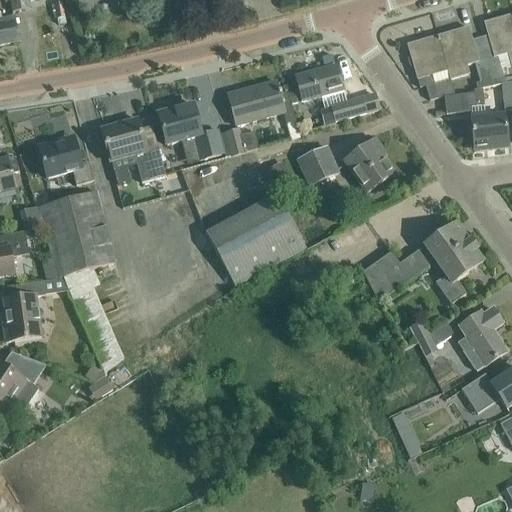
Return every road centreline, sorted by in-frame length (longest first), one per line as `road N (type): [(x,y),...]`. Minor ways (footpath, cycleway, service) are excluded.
road 1 (unclassified): [(0,93),(225,51),(345,16)]
road 2 (residential): [(461,179),(345,16)]
